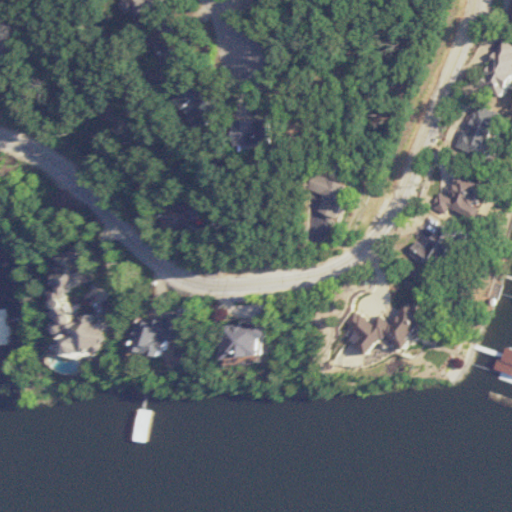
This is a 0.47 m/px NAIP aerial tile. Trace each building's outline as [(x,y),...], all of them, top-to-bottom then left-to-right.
[(511,92),(511,40),(494,86),(511,92)] [(212,49),(199,43),(193,57),(206,63),(212,49)] [(254,110),(228,85),(211,102),(236,128),(254,110)] [(510,107),(477,107),(477,155),(510,155),(510,107)] [(282,143),(309,143),(309,125),(282,125),(282,143)] [(502,185),(470,175),(461,202),(493,213),(502,185)] [(342,210),(364,218),(374,193),(364,189),(365,186),(353,182),(342,210)] [(180,223),(196,236),(211,217),(195,204),(180,223)] [(467,261),(479,233),(454,221),(442,250),(467,261)] [(73,358),(130,349),(124,309),(90,315),(86,288),(100,286),(95,254),(84,256),(83,251),(57,255),(73,358)] [(386,328),(424,350),(444,315),(421,302),(408,324),(393,316),(386,328)] [(0,346),(14,346),(12,309),(0,309),(0,346)] [(203,323),(152,317),(148,353),(183,357),(185,339),(201,341),(203,323)] [(288,338),(287,322),(239,325),(241,359),(285,356),(284,338),(288,338)] [(511,373),(511,343),(509,342),(501,371),(511,373)]
